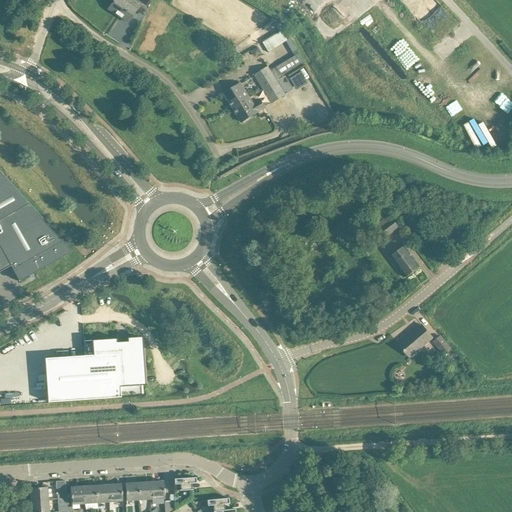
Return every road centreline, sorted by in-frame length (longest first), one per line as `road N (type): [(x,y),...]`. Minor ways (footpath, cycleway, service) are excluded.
road 1 (tertiary): [(250,484),(176,458),(7,471)]
road 2 (unclassified): [(278,362),(390,321),(472,253)]
road 3 (secondary): [(293,160),(366,147),(463,177),(511,180)]
road 4 (track): [(511,436),(290,450)]
road 5 (secondary): [(164,198),(58,92),(26,72)]
road 6 (secondary): [(38,97),(111,168),(142,215)]
road 7 (tertiary): [(250,484),(277,472),(290,450),(290,402),(278,362)]
